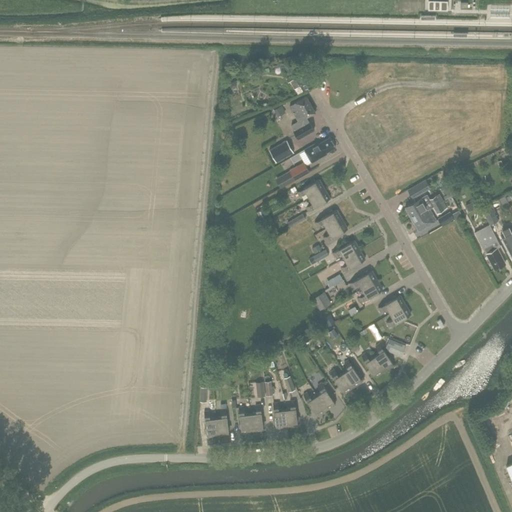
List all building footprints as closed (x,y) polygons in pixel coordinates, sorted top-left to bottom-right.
[(448,0),(446,0),(428,0),(428,9),(448,10),(448,0)] [(509,8),(491,8),(491,17),(509,17),(509,8)] [(319,64),(312,68),(319,80),(326,76),(319,64)] [(300,85),(303,91),(315,84),(306,68),(288,78),(294,88),(300,85)] [(293,130),(298,139),(314,130),(309,121),(309,122),(306,117),(315,112),(306,96),(290,106),(294,113),(299,121),(291,125),(294,130),(293,130)] [(274,109),(278,116),(283,113),(279,106),(274,109)] [(326,154),(325,152),(335,147),(330,137),(318,144),(317,142),(304,149),(311,162),(326,154)] [(276,161),(293,152),(287,140),(269,149),(276,161)] [(501,169),(510,165),(509,161),(503,163),(501,159),(497,160),(501,169)] [(290,170),(295,180),(309,172),(304,161),(289,170),(290,170)] [(281,188),(295,180),(290,170),(275,178),(281,188)] [(307,192),(310,197),(324,189),(319,179),(297,192),(299,196),(307,192)] [(426,179),(409,189),(413,196),(425,190),(424,187),(429,184),(426,179)] [(324,189),(310,197),(313,202),(305,206),(308,211),(330,198),(324,189)] [(433,206),(443,200),(439,193),(430,198),(428,194),(405,207),(412,218),(429,208),(433,206)] [(479,197),(471,201),(475,209),(483,204),(479,197)] [(447,207),(443,200),(433,206),(437,213),(447,207)] [(436,220),(429,208),(412,218),(418,230),(436,220)] [(327,227),(342,219),(336,209),(314,222),(317,226),(324,222),(327,227)] [(441,225),(452,219),(448,212),(438,218),(441,225)] [(287,222),(290,227),(306,218),(302,213),(287,222)] [(347,229),(342,219),(327,227),(330,233),(323,237),(325,241),(347,229)] [(502,229),(498,220),(491,223),(496,232),(502,229)] [(501,246),(490,224),(474,232),(485,253),(487,252),(495,269),(505,264),(497,248),(501,246)] [(511,227),(510,228),(509,226),(502,229),(503,232),(500,233),(511,256),(511,227)] [(449,243),(442,231),(425,241),(432,253),(449,243)] [(342,252),(345,258),(359,249),(354,240),(332,252),(335,256),(342,252)] [(312,247),(314,252),(321,248),(319,243),(312,247)] [(456,254),(449,243),(432,253),(438,264),(456,254)] [(302,264),(304,268),(329,254),(326,248),(311,256),(312,258),(302,264)] [(359,249),(345,258),(348,263),(341,267),(343,271),(365,259),(359,249)] [(462,265),(456,254),(438,264),(445,275),(462,265)] [(469,277),(462,265),(445,275),(451,287),(456,284),(469,277)] [(371,270),(350,282),(352,287),(359,283),(362,288),(377,280),(371,270)] [(469,277),(456,284),(462,296),(475,288),(479,285),(473,275),(473,274),(469,277)] [(329,281),(332,287),(342,280),(339,275),(329,281)] [(377,280),(362,288),(365,293),(358,297),(361,302),(382,289),(377,280)] [(313,298),(320,310),(332,303),(324,290),(313,298)] [(387,308),(390,313),(405,304),(400,295),(378,307),(380,312),(387,308)] [(405,304),(390,313),(393,318),(387,322),(389,326),(411,314),(405,304)] [(324,318),(328,326),(335,322),(331,315),(324,318)] [(406,345),(389,338),(386,346),(389,351),(401,356),(406,345)] [(359,347),(355,342),(349,346),(353,352),(359,347)] [(375,356),(384,370),(394,364),(391,360),(393,359),(390,355),(389,357),(380,343),(375,346),(380,353),(375,356)] [(375,376),(384,370),(375,356),(370,359),(365,352),(361,355),(370,369),(369,370),(372,374),(373,373),(375,376)] [(344,372),(353,386),(362,380),(360,377),(362,375),(359,372),(357,373),(348,359),(344,362),(349,369),(344,372)] [(345,392),(353,386),(344,372),(339,376),(334,369),(330,372),(339,385),(337,386),(340,390),(342,389),(345,392)] [(295,389),(290,375),(284,378),(289,392),(295,389)] [(273,395),(271,380),(264,381),(266,395),(273,395)] [(265,395),(263,381),(255,382),(257,396),(265,395)] [(317,395),(326,409),(335,403),(333,400),(335,399),(333,394),(331,396),(321,382),(317,385),(322,392),(317,395)] [(317,415),(326,409),(317,395),(312,399),(307,392),(303,395),(312,408),(311,409),(314,413),(315,412),(317,415)] [(285,410),(287,426),(298,425),(298,421),(300,420),(299,416),(297,416),(295,400),(290,401),(291,409),(285,410)] [(276,427),(287,426),(285,410),(279,410),(278,402),(273,402),(275,419),(273,419),(274,424),(276,424),(276,427)] [(251,414),(253,430),(264,429),(264,425),(265,425),(265,420),(263,420),(261,404),(255,405),(256,413),(251,414)] [(242,432),(253,430),(251,414),(245,415),(244,406),(238,407),(241,423),(238,423),(239,428),(241,428),(242,432)] [(222,417),(216,418),(219,434),(230,433),(229,429),(231,429),(230,424),(229,424),(226,408),(221,409),(222,417)] [(219,434),(216,418),(210,419),(209,410),(204,411),(207,436),(219,434)]
